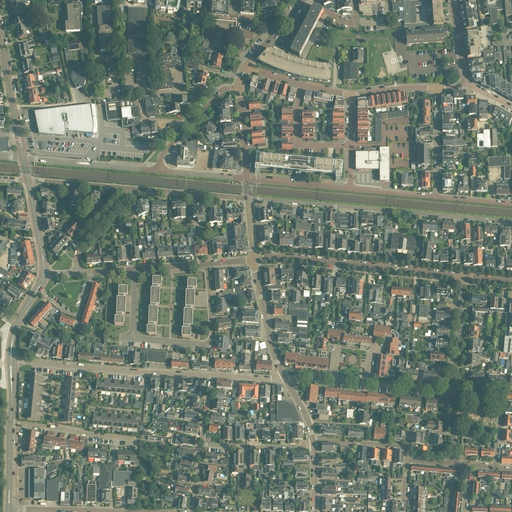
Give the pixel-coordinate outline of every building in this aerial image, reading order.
[(26,0),(19,2),(10,3),(10,4),(12,3),(13,9),(21,8),(25,7),(24,3),(26,3),(26,0)] [(64,0),(65,6),(67,6),(67,11),(68,11),(68,23),(66,23),(66,32),(79,32),(79,31),(82,31),(82,32),(81,15),(83,15),(83,5),(81,5),(81,4),(82,4),(81,0),(64,0)] [(94,0),(95,4),(100,4),(100,8),(97,8),(100,53),(114,52),(111,6),(110,6),(109,0),(94,0)] [(154,0),(155,10),(167,11),(178,12),(180,0),(154,0)] [(194,3),(194,0),(187,0),(187,8),(184,8),(183,15),(188,15),(188,10),(190,10),(190,7),(194,7),(194,4),(194,3)] [(210,0),(209,15),(237,19),(238,14),(253,15),(254,0),(241,0),(241,4),(238,4),(235,4),(234,5),(233,6),(231,6),(229,6),(229,0),(210,0)] [(269,12),(270,0),(260,0),(260,10),(261,10),(260,11),(269,12)] [(270,0),(269,12),(273,13),(273,11),(276,12),(277,12),(277,7),(280,8),(281,0),(276,0),(270,0)] [(327,4),(323,4),(324,5),(324,6),(335,11),(334,4),(334,5),(333,0),(327,0),(328,5),(327,5),(327,4)] [(370,16),(372,15),(378,15),(379,13),(379,2),(380,2),(380,1),(383,0),(358,0),(359,12),(363,14),(363,15),(362,15),(370,16)] [(411,24),(410,21),(410,18),(410,15),(410,12),(410,9),(409,6),(409,3),(408,0),(402,0),(403,8),(403,12),(404,20),(404,25),(411,24)] [(496,0),(497,5),(489,6),(490,14),(491,25),(499,24),(497,11),(505,10),(505,9),(504,0),(496,0)] [(465,6),(460,6),(460,7),(461,12),(476,10),(475,6),(473,7),(472,3),(471,3),(471,5),(465,6)] [(315,26),(323,11),(321,10),(319,8),(319,9),(314,6),(306,21),(315,26)] [(144,24),(144,7),(129,7),(128,20),(138,20),(138,24),(144,24)] [(443,25),(442,15),(442,14),(442,7),(432,7),(432,13),(433,25),(443,25)] [(476,10),(461,12),(462,19),(477,16),(476,10)] [(306,21),(298,37),(307,41),(315,26),(306,21)] [(478,22),(463,24),(464,30),(479,28),(478,22)] [(476,32),(477,34),(464,35),(467,59),(480,57),(480,53),(483,52),(482,51),(483,51),(492,50),(492,39),(491,25),(480,26),(481,31),(476,32)] [(206,29),(202,47),(223,51),(224,43),(220,42),(214,41),(213,41),(213,38),(215,31),(206,29)] [(436,43),(435,29),(428,30),(429,44),(436,43)] [(447,38),(446,31),(443,31),(443,29),(435,29),(436,43),(443,43),(443,38),(447,38)] [(26,31),(17,33),(18,39),(28,37),(28,35),(29,34),(28,31),(26,31)] [(414,45),(414,33),(413,31),(408,32),(408,33),(406,34),(402,34),(402,39),(406,39),(407,45),(414,45)] [(422,44),(421,33),(414,33),(414,45),(422,44)] [(307,41),(298,37),(290,52),(299,57),(307,41)] [(26,45),(19,46),(20,52),(29,50),(29,47),(30,47),(34,46),(34,41),(25,43),(26,45)] [(64,44),(65,50),(65,58),(66,63),(67,66),(69,67),(68,68),(70,70),(72,82),(73,82),(76,89),(87,87),(88,85),(86,83),(86,82),(86,76),(84,71),(80,66),(75,67),(74,60),(71,51),(81,50),(80,52),(82,55),(81,58),(82,60),(81,63),(83,66),(88,65),(90,62),(88,59),(89,57),(87,54),(88,51),(87,48),(85,48),(84,42),(81,42),(81,41),(67,43),(67,44),(64,44)] [(159,70),(169,69),(180,67),(179,66),(181,66),(181,60),(180,51),(178,51),(177,48),(169,49),(170,53),(162,54),(164,65),(158,66),(159,70)] [(323,82),(331,83),(332,63),(329,63),(329,66),(324,66),(317,65),(310,64),(303,62),(296,60),(290,58),(283,55),(276,53),(270,50),(268,49),(257,62),(262,65),(269,68),(277,71),(284,74),(292,76),(299,78),(307,80),(315,81),(323,82)] [(353,50),(353,64),(357,64),(357,62),(363,62),(363,50),(353,50)] [(492,50),(483,51),(484,58),(475,60),(473,60),(473,63),(468,64),(469,72),(471,73),(484,71),(484,65),(490,64),(491,70),(494,69),(494,64),(493,53),(493,50),(492,50)] [(209,60),(214,61),(221,62),(222,56),(216,55),(217,54),(210,53),(209,60)] [(186,65),(199,67),(199,64),(200,62),(192,61),(193,59),(188,58),(186,65)] [(343,64),(343,81),(344,81),(348,81),(349,81),(352,81),(353,81),(357,81),(357,80),(357,78),(357,77),(357,75),(357,74),(357,71),(357,70),(357,68),(357,65),(357,64),(353,64),(343,64)] [(169,69),(159,70),(160,82),(158,82),(159,91),(172,89),(171,81),(170,81),(169,69)] [(195,70),(195,71),(195,73),(200,74),(199,78),(206,80),(208,73),(202,72),(202,71),(198,70),(195,70)] [(37,75),(25,77),(26,80),(25,80),(25,83),(39,81),(38,77),(43,75),(42,72),(36,73),(37,75)] [(484,73),(472,74),(472,79),(474,79),(474,81),(476,83),(479,82),(478,78),(482,78),(482,75),(484,74),(484,73)] [(487,86),(486,77),(486,75),(484,75),(484,78),(482,78),(478,78),(479,82),(481,82),(481,85),(484,87),(487,86)] [(258,92),(260,84),(257,83),(259,79),(253,77),(250,88),(256,89),(255,92),(258,92)] [(495,90),(494,77),(486,77),(487,86),(487,87),(493,91),(495,90)] [(263,85),(260,84),(258,92),(267,95),(269,87),(271,82),(265,80),(263,85)] [(39,84),(39,81),(25,83),(26,87),(27,86),(27,89),(43,86),(42,84),(39,84)] [(269,87),(267,95),(270,96),(276,97),(278,89),(279,85),(273,83),(272,88),(269,87)] [(278,89),(276,97),(285,100),(285,98),(287,92),(288,87),(282,85),(281,90),(278,89)] [(290,93),(287,92),(285,98),(294,100),(297,90),(291,88),(290,93)] [(310,102),(311,97),(312,93),(306,92),(304,101),(310,102)] [(466,100),(463,100),(463,95),(463,92),(458,92),(458,94),(453,94),(454,104),(453,104),(453,105),(453,113),(456,113),(459,113),(459,112),(459,110),(466,109),(466,103),(466,102),(466,100)] [(314,97),(311,97),(310,102),(313,103),(313,102),(322,104),(324,95),(315,94),(314,97)] [(333,97),(324,95),(322,104),(331,105),(331,110),(334,110),(335,103),(332,103),(333,97)] [(160,97),(150,98),(145,99),(146,104),(146,115),(149,118),(156,117),(155,107),(161,107),(160,97)] [(453,113),(453,105),(452,105),(452,98),(451,97),(448,97),(447,98),(442,98),(442,109),(444,109),(445,113),(453,113)] [(336,98),(335,103),(334,110),(339,110),(344,110),(344,99),(343,99),(336,98)] [(374,98),(365,99),(366,109),(368,109),(375,108),(374,98)] [(358,100),(358,110),(368,110),(368,109),(366,109),(365,99),(358,100)] [(426,99),(416,100),(412,100),(412,104),(422,103),(422,110),(429,110),(429,103),(426,103),(426,99)] [(472,106),(476,106),(476,99),(466,100),(467,106),(469,106),(469,116),(473,116),(472,106)] [(134,100),(120,102),(121,109),(121,115),(122,120),(122,128),(132,127),(135,127),(135,129),(140,129),(140,125),(140,119),(139,113),(138,107),(134,107),(134,100)] [(121,109),(120,102),(105,104),(107,121),(122,120),(121,115),(121,109)] [(219,115),(230,114),(229,108),(232,108),(232,106),(230,102),(225,103),(222,106),(221,110),(219,110),(219,115)] [(254,113),(260,112),(259,103),(248,104),(249,110),(254,110),(254,113)] [(94,126),(91,106),(35,112),(36,118),(39,132),(39,134),(44,133),(44,132),(47,131),(46,135),(60,136),(64,137),(65,136),(64,136),(65,132),(93,134),(94,126)] [(282,106),(282,115),(293,115),(293,109),(288,109),(288,106),(282,106)] [(497,119),(502,110),(496,107),(492,114),(496,116),(495,118),(494,121),(496,122),(498,119),(497,119)] [(313,110),(307,110),(307,113),(302,113),(302,118),(316,118),(315,110),(313,110)] [(331,110),(330,110),(330,118),(344,118),(344,113),(339,113),(339,110),(334,110),(331,110)] [(498,119),(496,122),(498,123),(500,121),(500,120),(503,121),(508,114),(502,110),(497,119),(498,119)] [(260,112),(254,113),(255,115),(250,116),(250,122),(261,121),(260,112)] [(375,115),(375,143),(380,143),(381,120),(407,117),(406,112),(400,113),(395,113),(375,115)] [(479,121),(487,121),(487,113),(479,113),(479,121)] [(230,122),(230,114),(219,115),(220,123),(230,122)] [(511,116),(508,114),(503,121),(507,123),(506,125),(509,127),(510,124),(509,124),(511,119),(511,116)] [(282,115),(279,115),(279,124),(288,124),(288,121),(293,121),(293,115),(282,115)] [(420,116),(418,116),(418,117),(417,117),(417,119),(419,119),(419,129),(424,128),(424,125),(429,125),(429,118),(421,118),(421,116),(420,116)] [(447,117),(442,117),(442,124),(452,124),(452,121),(454,121),(454,116),(450,116),(448,116),(447,116),(447,117)] [(316,118),(302,118),(302,124),(307,124),(307,127),(316,127),(316,118)] [(344,118),(330,118),(330,127),(333,127),(339,127),(339,124),(343,124),(344,118)] [(477,135),(477,131),(477,120),(466,120),(467,131),(471,131),(472,135),(477,135)] [(262,129),(261,121),(250,122),(251,128),(256,127),(256,130),(262,129)] [(135,132),(135,134),(138,133),(138,134),(139,135),(141,135),(151,134),(151,137),(158,137),(158,134),(158,133),(157,133),(157,130),(157,127),(157,124),(157,123),(151,123),(151,124),(140,125),(140,129),(135,129),(135,132)] [(217,130),(216,129),(210,124),(205,128),(209,131),(210,131),(210,132),(213,134),(213,133),(214,132),(215,133),(217,130)] [(288,124),(279,124),(279,133),(282,133),(293,133),(293,127),(288,127),(288,124)] [(452,124),(442,124),(442,132),(445,132),(446,136),(455,136),(454,132),(452,132),(452,128),(452,124)] [(213,134),(210,132),(210,131),(209,131),(205,128),(203,131),(208,135),(207,137),(208,138),(207,139),(210,141),(211,142),(215,143),(215,141),(216,140),(219,139),(219,134),(214,135),(213,134)] [(262,129),(256,130),(256,133),(251,133),(252,139),(263,138),(262,129)] [(415,144),(418,144),(421,144),(420,140),(423,140),(423,142),(430,141),(429,131),(425,131),(425,129),(420,130),(415,130),(415,144)] [(483,131),(483,135),(483,141),(483,142),(482,142),(482,143),(483,143),(483,148),(491,149),(491,148),(490,131),(483,131)] [(282,133),(282,141),(288,141),(288,139),(293,139),(293,133),(282,133)] [(313,133),(302,133),(302,139),(307,139),(307,142),(313,142),(313,133)] [(343,133),(333,133),(333,142),(339,142),(339,139),(343,139),(343,133)] [(460,142),(443,142),(443,147),(454,146),(461,146),(462,145),(462,143),(466,140),(465,138),(466,138),(466,136),(461,136),(461,140),(460,140),(460,142)] [(265,138),(263,138),(252,139),(252,145),(257,144),(258,147),(266,147),(265,138)] [(0,152),(7,153),(8,141),(0,140),(0,152)] [(187,147),(181,146),(180,157),(180,159),(194,160),(194,161),(196,161),(198,141),(191,140),(191,143),(187,143),(187,147)] [(282,141),(279,141),(279,150),(293,150),(293,144),(288,144),(288,141),(282,141)] [(418,144),(415,144),(415,153),(418,153),(418,168),(421,168),(423,169),(425,169),(427,168),(427,167),(430,167),(429,146),(428,146),(428,145),(424,145),(424,147),(419,147),(418,144)] [(382,179),(382,182),(389,182),(389,149),(364,149),(364,153),(355,153),(355,171),(380,171),(380,177),(380,179),(382,179)] [(225,151),(214,151),(213,161),(212,169),(219,170),(223,170),(225,151)] [(225,151),(223,170),(232,171),(236,171),(237,164),(232,163),(233,158),(231,158),(232,151),(225,151)] [(260,174),(261,170),(336,178),(335,182),(336,182),(336,181),(340,182),(341,182),(343,163),(342,163),(343,161),(257,153),(256,155),(255,174),(260,174)] [(504,167),(510,166),(509,157),(488,158),(488,168),(504,167)] [(194,160),(180,159),(178,159),(177,167),(189,168),(193,168),(194,161),(194,160)] [(447,167),(447,170),(455,170),(455,167),(453,166),(453,159),(442,160),(443,165),(443,167),(447,167)] [(411,177),(407,176),(407,178),(408,178),(407,186),(413,186),(413,179),(416,179),(416,178),(415,171),(412,171),(413,176),(411,177)] [(442,184),(452,184),(452,182),(457,182),(457,179),(454,179),(454,177),(452,177),(452,176),(446,176),(446,174),(443,174),(443,176),(442,176),(442,184)] [(407,178),(407,176),(402,175),(402,181),(401,181),(400,183),(400,185),(400,186),(401,186),(406,187),(406,185),(407,186),(408,178),(407,178)] [(487,180),(481,180),(481,179),(477,179),(477,183),(476,183),(476,188),(474,188),(474,192),(476,192),(487,192),(487,183),(487,180)] [(418,188),(421,188),(421,189),(426,189),(428,189),(430,189),(430,181),(421,181),(418,181),(416,181),(416,183),(418,183),(418,188)] [(500,184),(500,195),(509,196),(509,188),(508,188),(508,184),(508,182),(504,182),(504,184),(500,184)] [(452,185),(452,184),(442,184),(442,191),(443,191),(443,192),(444,193),(446,193),(446,192),(446,191),(452,191),(452,190),(454,190),(454,185),(452,185)] [(80,193),(71,192),(69,209),(73,209),(73,207),(79,207),(80,193)] [(100,195),(89,194),(88,204),(89,204),(88,207),(91,207),(91,204),(93,204),(93,207),(96,207),(96,206),(100,206),(101,205),(102,202),(101,201),(100,201),(100,195)] [(143,203),(142,201),(138,203),(138,205),(134,206),(137,213),(138,216),(146,214),(145,210),(149,208),(147,202),(143,203)] [(182,220),(182,219),(186,218),(185,209),(185,204),(172,205),(173,210),(174,219),(178,219),(178,220),(182,220)] [(203,206),(192,207),(193,218),(198,218),(198,223),(205,222),(205,217),(204,217),(204,211),(205,210),(205,207),(203,207),(203,206)] [(287,208),(286,216),(290,216),(289,220),(295,220),(295,216),(293,215),(293,209),(287,208)] [(208,212),(209,224),(212,223),(217,223),(217,226),(222,225),(222,223),(222,219),(222,215),(221,215),(221,211),(216,211),(216,210),(211,210),(211,212),(208,212)] [(271,222),(271,221),(275,221),(276,210),(259,212),(260,223),(267,222),(268,223),(271,222)] [(311,221),(314,221),(315,221),(315,213),(304,211),(303,218),(311,219),(311,221)] [(315,213),(315,221),(314,221),(314,233),(314,236),(315,236),(322,236),(323,236),(323,233),(323,228),(323,225),(323,213),(315,212),(315,213)] [(336,229),(343,229),(348,230),(348,241),(353,241),(353,242),(359,242),(360,236),(360,230),(358,230),(358,216),(349,216),(349,215),(337,214),(336,224),(336,226),(336,229)] [(5,218),(4,222),(3,226),(28,232),(30,223),(5,218)] [(374,233),(377,233),(377,226),(384,227),(384,218),(377,218),(377,222),(374,222),(374,233)] [(69,227),(75,233),(80,228),(79,227),(83,222),(77,221),(75,223),(73,222),(71,225),(69,223),(67,225),(69,227)] [(430,232),(430,222),(423,221),(422,235),(425,235),(426,232),(430,232)] [(438,222),(430,222),(430,232),(431,232),(430,237),(430,239),(430,242),(430,243),(434,244),(439,244),(439,240),(439,239),(434,238),(435,233),(437,233),(438,222)] [(311,225),(310,225),(295,223),(295,229),(295,231),(299,231),(310,232),(311,225)] [(448,230),(449,223),(443,223),(442,230),(446,230),(445,232),(447,232),(446,237),(442,236),(442,231),(439,231),(439,240),(447,241),(448,241),(448,237),(448,230)] [(56,225),(44,227),(45,233),(48,232),(48,233),(51,232),(51,231),(54,231),(53,227),(56,227),(56,228),(58,230),(58,229),(61,227),(61,226),(60,224),(56,224),(56,225)] [(462,240),(466,240),(466,243),(470,243),(469,225),(461,226),(462,240)] [(61,227),(58,229),(62,233),(64,231),(67,235),(71,238),(75,233),(69,227),(65,231),(61,227)] [(393,245),(394,235),(392,235),(393,228),(384,227),(384,233),(384,240),(385,240),(385,244),(393,245)] [(286,246),(286,236),(280,236),(280,228),(277,229),(277,231),(277,242),(280,242),(280,246),(286,246)] [(58,229),(58,230),(55,233),(60,238),(58,240),(64,246),(68,241),(64,238),(61,234),(62,233),(58,229)] [(223,237),(212,238),(213,240),(214,240),(216,240),(227,239),(226,229),(223,229),(223,237)] [(259,229),(260,239),(264,239),(264,237),(265,237),(265,233),(269,233),(269,229),(259,229)] [(292,236),(286,236),(286,246),(293,246),(293,241),(296,241),(296,236),(295,231),(295,229),(292,229),(292,236)] [(266,244),(268,244),(269,243),(270,243),(269,234),(269,233),(265,233),(265,237),(264,237),(264,239),(260,239),(260,243),(266,243),(266,244)] [(394,235),(393,245),(393,250),(411,252),(412,247),(415,247),(416,238),(415,238),(394,235)] [(311,241),(306,240),(305,247),(312,248),(312,245),(315,246),(315,236),(314,236),(311,236),(311,241)] [(360,236),(359,242),(359,243),(362,243),(362,253),(369,253),(373,253),(373,246),(369,246),(369,243),(371,243),(371,236),(360,236)] [(64,246),(58,240),(56,242),(55,241),(53,243),(54,245),(60,250),(64,246)] [(220,242),(216,242),(217,255),(222,254),(221,246),(227,246),(227,240),(220,240),(220,242)] [(19,250),(31,248),(30,242),(21,244),(22,247),(19,248),(19,250)] [(353,242),(353,243),(351,243),(350,252),(359,253),(359,243),(359,242),(353,242)] [(422,243),(419,242),(419,248),(422,248),(421,260),(426,261),(427,243),(423,243),(422,243)] [(60,250),(54,245),(51,247),(50,246),(48,248),(56,255),(60,250)] [(184,257),(183,247),(183,245),(180,246),(180,248),(177,248),(177,245),(174,245),(174,250),(177,250),(178,257),(184,257)] [(104,263),(112,262),(112,258),(111,250),(107,251),(107,258),(103,258),(104,263)] [(465,256),(465,250),(461,250),(461,257),(464,257),(464,265),(472,265),(472,255),(465,256)] [(448,262),(448,256),(448,252),(438,252),(438,259),(440,259),(440,262),(448,262)] [(495,267),(495,255),(488,256),(488,258),(485,259),(485,267),(495,267)] [(33,260),(24,261),(25,267),(26,269),(30,269),(35,269),(34,266),(33,260)] [(242,280),(250,279),(249,270),(240,271),(240,270),(233,271),(234,279),(242,279),(242,280)] [(280,289),(280,286),(280,281),(275,282),(274,270),(263,271),(265,286),(267,286),(268,290),(280,289)] [(25,271),(22,275),(24,276),(23,277),(31,282),(34,277),(26,272),(25,271)] [(302,272),(301,291),(302,291),(304,291),(303,297),(309,298),(310,285),(306,284),(307,273),(302,272)] [(24,276),(22,275),(21,274),(18,279),(21,281),(20,281),(28,286),(31,282),(23,277),(24,276)] [(322,296),(321,296),(321,299),(321,304),(325,304),(325,303),(326,303),(326,294),(327,294),(329,278),(325,277),(324,284),(324,294),(322,294),(322,296)] [(151,288),(151,297),(160,297),(160,289),(159,289),(159,286),(161,286),(162,278),(153,278),(152,289),(151,288)] [(186,291),(186,299),(195,300),(195,291),(193,291),(194,289),(196,289),(197,280),(188,280),(187,288),(187,291),(186,291)] [(28,286),(20,281),(17,285),(25,290),(28,286)] [(91,290),(98,292),(100,286),(93,284),(91,290)] [(9,285),(7,287),(20,297),(23,293),(11,285),(11,286),(9,285)] [(20,297),(7,287),(5,291),(7,292),(6,292),(18,300),(20,297)] [(119,295),(118,298),(117,298),(117,306),(126,306),(126,298),(125,298),(125,296),(127,296),(128,287),(119,287),(118,295),(119,295)] [(377,294),(377,287),(370,287),(369,305),(374,305),(375,298),(376,298),(377,294)] [(442,295),(443,288),(437,287),(437,289),(435,289),(434,298),(437,298),(437,295),(442,295)] [(236,289),(234,289),(236,296),(239,295),(239,298),(240,301),(242,300),(243,304),(250,304),(256,302),(254,291),(247,293),(245,294),(245,293),(242,291),(241,291),(240,288),(239,288),(236,289)] [(450,288),(443,288),(442,295),(446,296),(446,298),(450,298),(450,297),(451,297),(451,290),(450,288)] [(404,289),(403,296),(409,297),(409,300),(412,300),(413,291),(410,290),(404,289)] [(98,292),(91,290),(89,297),(96,299),(98,292)] [(285,294),(280,294),(280,292),(274,292),(269,292),(269,302),(274,302),(280,302),(280,303),(285,303),(286,303),(285,294)] [(8,306),(12,300),(5,295),(4,295),(2,294),(0,297),(0,299),(1,300),(1,301),(8,306)] [(375,298),(374,305),(373,314),(374,314),(378,315),(378,314),(379,304),(381,304),(384,304),(384,300),(381,299),(382,294),(377,294),(376,298),(375,298)] [(479,305),(480,296),(472,295),(471,304),(476,304),(475,307),(478,307),(479,305)] [(479,305),(482,305),(482,306),(485,306),(485,305),(486,305),(486,304),(486,300),(487,297),(480,296),(479,305)] [(89,297),(87,303),(94,305),(96,299),(89,297)] [(151,305),(151,307),(149,307),(149,316),(158,316),(158,308),(157,308),(157,305),(159,305),(160,297),(151,297),(150,305),(151,305)] [(186,307),(185,310),(184,310),(184,318),(193,318),(193,310),(191,310),(192,308),(194,308),(195,300),(186,299),(185,307),(186,307)] [(490,309),(493,309),(492,313),(497,313),(498,300),(491,299),(490,309)] [(507,314),(508,303),(505,303),(505,301),(498,300),(497,313),(507,314)] [(511,301),(510,302),(510,306),(510,305),(508,318),(510,318),(509,328),(507,327),(506,336),(509,336),(509,337),(505,337),(503,353),(511,354),(511,301)] [(42,308),(47,312),(52,307),(47,303),(42,308)] [(94,305),(87,303),(85,309),(92,311),(94,305)] [(289,309),(285,309),(285,315),(288,315),(288,317),(297,317),(297,319),(307,320),(309,305),(293,304),(289,304),(289,309)] [(427,318),(428,306),(419,305),(418,318),(427,318)] [(49,312),(55,317),(60,310),(54,306),(49,312)] [(117,314),(116,317),(115,317),(115,325),(124,325),(124,317),(123,317),(123,314),(125,315),(126,306),(117,306),(116,314),(117,314)] [(47,312),(42,308),(38,313),(43,317),(47,312)] [(360,317),(360,312),(356,312),(356,308),(345,308),(345,311),(350,311),(349,316),(360,317)] [(85,309),(83,316),(90,318),(92,311),(85,309)] [(43,317),(38,313),(33,318),(38,322),(43,317)] [(66,325),(68,318),(62,316),(60,323),(66,325)] [(90,318),(83,316),(81,322),(82,323),(81,326),(87,327),(90,318)] [(149,324),(149,326),(147,326),(147,335),(149,335),(151,336),(151,335),(156,335),(156,327),(155,326),(155,324),(157,324),(158,316),(149,316),(148,324),(149,324)] [(239,317),(238,319),(236,324),(246,325),(246,323),(258,323),(258,318),(239,317)] [(436,317),(435,321),(432,321),(432,324),(437,325),(437,321),(448,322),(449,317),(436,317)] [(38,322),(33,318),(29,323),(34,327),(38,322)] [(68,318),(66,325),(73,327),(75,320),(68,318)] [(184,326),(183,329),(182,329),(182,337),(191,337),(191,329),(190,329),(190,326),(192,327),(193,318),(184,318),(183,326),(184,326)] [(231,328),(230,319),(224,320),(223,319),(222,319),(222,320),(218,320),(219,329),(231,328)] [(297,321),(296,328),(299,329),(298,333),(299,333),(299,336),(299,339),(306,340),(307,334),(307,329),(308,322),(307,322),(307,320),(297,319),(297,321)] [(246,325),(236,324),(234,327),(238,328),(238,331),(242,331),(245,331),(245,332),(261,333),(261,328),(246,327),(246,325)] [(293,326),(275,325),(275,329),(286,330),(286,333),(293,333),(298,333),(299,329),(296,328),(294,328),(294,327),(293,327),(293,326)] [(344,336),(343,343),(343,344),(348,344),(348,346),(351,347),(351,345),(357,345),(358,337),(353,337),(353,334),(349,333),(349,336),(344,336)] [(51,340),(52,338),(51,337),(50,339),(45,337),(43,340),(42,340),(42,339),(40,338),(40,337),(35,335),(30,344),(35,347),(39,349),(40,350),(41,348),(43,349),(44,348),(43,347),(46,342),(49,344),(51,340)] [(219,338),(218,344),(228,345),(229,339),(228,339),(228,335),(222,336),(222,339),(219,338)] [(358,337),(357,345),(362,346),(362,348),(365,348),(365,346),(371,347),(372,339),(367,338),(367,335),(363,335),(363,338),(358,337)] [(43,347),(44,348),(46,348),(43,355),(43,356),(47,357),(48,354),(52,345),(53,343),(54,338),(52,338),(51,340),(49,344),(46,342),(43,347)] [(255,351),(256,342),(246,341),(246,344),(251,345),(251,352),(255,352),(255,351)] [(480,348),(468,347),(468,352),(478,352),(478,355),(484,355),(484,353),(480,353),(480,348)] [(40,350),(39,349),(36,355),(43,356),(43,355),(46,348),(44,348),(43,349),(41,348),(40,350)] [(147,353),(146,362),(166,365),(166,358),(167,352),(147,350),(147,353)] [(255,351),(255,352),(255,356),(258,356),(258,360),(257,360),(257,364),(262,364),(262,362),(263,356),(261,356),(261,352),(255,351)] [(195,356),(191,355),(191,362),(193,362),(192,370),(200,370),(201,362),(194,362),(195,356)] [(184,361),(180,360),(180,369),(188,370),(188,361),(188,358),(184,358),(184,361)] [(231,361),(227,361),(226,370),(231,370),(232,367),(235,367),(236,358),(231,358),(231,361)] [(180,369),(180,360),(172,360),(171,369),(180,369)] [(221,369),(221,360),(215,360),(213,360),(212,366),(215,366),(215,369),(221,369)] [(201,362),(200,370),(208,371),(209,362),(201,362)] [(262,364),(257,364),(254,364),(254,371),(271,372),(272,362),(262,362),(262,364)] [(496,373),(489,372),(490,371),(486,371),(486,376),(488,376),(487,382),(495,382),(496,373)] [(496,372),(496,373),(495,382),(503,383),(504,376),(500,376),(500,373),(496,372)] [(179,378),(179,384),(183,384),(183,386),(187,387),(187,384),(192,385),(192,379),(179,378)] [(199,380),(198,388),(204,389),(206,382),(199,380)] [(224,390),(224,380),(217,380),(216,388),(223,388),(223,390),(224,390)] [(232,381),(224,380),(224,390),(225,390),(226,389),(231,389),(232,381)] [(258,386),(239,385),(239,388),(236,388),(236,393),(239,393),(239,398),(245,399),(245,398),(245,399),(246,400),(247,401),(249,401),(250,400),(251,400),(251,398),(252,398),(251,399),(257,399),(258,386)] [(195,390),(192,389),(190,391),(195,392),(197,392),(196,395),(203,396),(204,389),(198,388),(196,387),(195,390)] [(272,401),(276,401),(281,401),(281,396),(281,387),(272,387),(272,396),(272,401)] [(331,401),(333,388),(330,388),(330,390),(325,389),(324,397),(330,398),(329,401),(331,401)] [(335,389),(333,388),(331,401),(333,401),(333,398),(338,399),(339,399),(339,392),(340,391),(335,390),(335,389)] [(339,399),(338,399),(338,400),(343,401),(343,404),(345,404),(346,391),(344,391),(344,393),(339,392),(339,399)] [(346,391),(345,404),(347,405),(347,401),(352,402),(353,394),(349,393),(349,392),(346,391)] [(358,394),(353,394),(352,402),(357,403),(357,406),(359,406),(360,393),(358,393),(358,394)] [(363,393),(360,393),(359,406),(361,406),(361,403),(366,404),(367,402),(366,402),(367,395),(363,395),(363,393)] [(367,394),(367,395),(366,402),(367,402),(371,403),(371,406),(373,406),(375,393),(372,393),(372,394),(367,394)] [(375,393),(373,406),(375,406),(375,403),(380,404),(381,396),(377,395),(377,393),(375,393)] [(179,397),(174,397),(173,405),(176,405),(185,396),(182,394),(179,397)] [(386,396),(381,396),(380,404),(385,404),(385,407),(387,408),(388,395),(386,395),(386,396)] [(391,395),(388,395),(387,408),(389,408),(389,405),(394,405),(395,397),(391,397),(391,395)] [(164,415),(167,412),(171,409),(173,407),(173,405),(174,397),(171,397),(170,403),(170,407),(165,407),(164,415)] [(410,407),(411,398),(400,397),(399,406),(410,407)] [(421,400),(411,398),(410,407),(420,409),(421,400)] [(437,401),(432,401),(426,400),(425,409),(436,411),(437,401)] [(292,423),(295,423),(300,423),(295,408),(294,406),(293,406),(293,405),(292,404),(291,404),(290,403),(289,403),(288,403),(277,403),(277,410),(277,418),(277,421),(277,423),(279,423),(286,423),(292,423)] [(373,412),(364,411),(363,424),(367,425),(367,415),(372,416),(373,412)] [(167,412),(164,415),(160,418),(169,419),(174,420),(176,414),(168,413),(167,412)] [(419,418),(408,416),(407,424),(418,425),(419,418)] [(292,423),(286,423),(287,426),(292,426),(292,434),(302,434),(302,428),(298,428),(298,426),(295,426),(295,423),(292,423)] [(403,442),(404,432),(399,432),(398,437),(395,437),(394,442),(403,442)] [(302,434),(292,434),(292,440),(289,440),(289,444),(295,444),(295,441),(299,441),(299,440),(302,440),(302,434)] [(78,443),(76,450),(82,451),(83,446),(87,446),(88,440),(84,440),(84,439),(80,438),(80,441),(82,441),(81,443),(78,443)] [(333,452),(333,444),(322,443),(321,452),(333,452)] [(391,462),(391,451),(383,451),(382,461),(384,462),(383,466),(389,467),(389,462),(391,462)] [(115,463),(115,465),(118,465),(118,461),(124,462),(125,452),(123,452),(123,453),(118,452),(118,458),(115,458),(115,463)] [(130,452),(130,453),(130,462),(134,462),(134,466),(139,466),(139,459),(136,459),(137,453),(133,453),(133,452),(130,452)] [(217,464),(218,455),(206,453),(205,460),(212,461),(212,463),(217,464)] [(335,465),(336,465),(335,455),(321,455),(321,465),(335,465)] [(57,470),(57,466),(47,466),(47,470),(47,475),(48,475),(57,470)] [(99,468),(99,474),(99,490),(104,489),(106,489),(109,490),(109,482),(109,475),(107,474),(108,468),(103,468),(99,468)] [(308,468),(295,468),(295,478),(308,478),(308,468)] [(44,480),(45,475),(45,470),(29,470),(29,479),(44,480)] [(114,472),(114,482),(114,488),(119,488),(119,486),(137,486),(137,472),(114,472)] [(59,499),(59,483),(59,477),(51,481),(47,481),(47,502),(58,502),(59,499)] [(44,480),(29,479),(29,489),(29,499),(38,499),(38,502),(44,502),(44,480)] [(175,490),(188,492),(189,488),(181,487),(182,484),(171,482),(171,486),(176,487),(175,490)] [(128,489),(128,499),(128,504),(136,504),(136,500),(136,490),(128,489)] [(177,497),(176,497),(176,500),(178,500),(178,499),(179,499),(179,502),(177,502),(175,502),(174,508),(186,508),(187,499),(180,497),(177,497)] [(206,500),(206,498),(202,498),(202,500),(197,500),(196,508),(206,509),(206,502),(206,500)] [(228,505),(228,504),(223,504),(224,500),(220,500),(219,507),(222,507),(221,510),(228,510),(228,505)]
